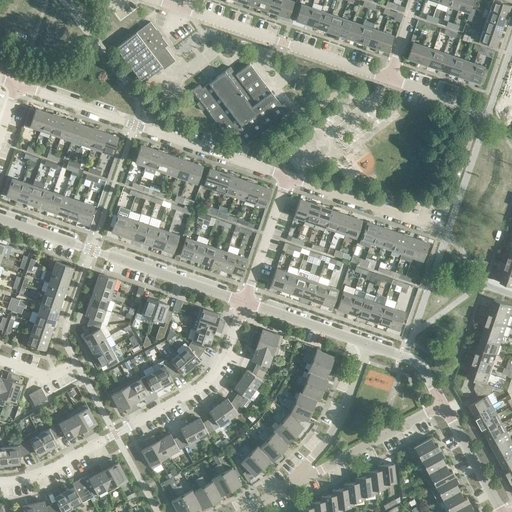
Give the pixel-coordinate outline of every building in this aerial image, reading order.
[(270,0),(259,0),(257,7),(267,11),(270,0)] [(282,0),(270,0),(267,11),(277,14),(282,0)] [(294,1),(289,0),(282,0),(277,14),(288,18),(294,1)] [(461,0),(449,0),(448,6),(458,9),(461,0)] [(472,0),(461,0),(458,9),(468,13),(469,13),(470,8),(472,0)] [(495,0),(492,0),(490,10),(506,15),(510,5),(495,0)] [(313,2),(311,7),(305,24),(316,27),(321,11),(323,6),(313,2)] [(295,20),(305,24),(311,7),(300,4),(295,20)] [(506,15),(490,10),(486,20),(503,26),(506,15)] [(331,14),(321,11),(316,27),(326,31),(331,14)] [(342,18),(331,14),(326,31),(336,34),(342,18)] [(352,21),(342,18),(336,34),(346,38),(352,21)] [(364,20),(362,25),(357,41),(367,45),(372,28),(374,23),(364,20)] [(415,26),(422,29),(423,26),(424,22),(418,20),(415,26)] [(503,26),(486,20),(483,30),(499,36),(503,26)] [(362,25),(352,21),(346,38),(357,41),(362,25)] [(150,22),(139,30),(116,47),(142,82),(162,67),(163,69),(175,60),(165,47),(168,45),(161,36),(156,29),(150,22)] [(383,32),(372,28),(367,45),(377,48),(383,32)] [(499,36),(483,30),(479,41),(496,46),(499,36)] [(393,35),(383,32),(377,48),(388,52),(393,35)] [(407,58),(417,62),(423,45),(412,42),(407,58)] [(433,49),(423,45),(417,62),(427,65),(433,49)] [(443,52),(433,49),(427,65),(438,69),(443,52)] [(454,56),(443,52),(438,69),(448,72),(454,56)] [(464,59),(454,56),(448,72),(458,76),(464,59)] [(474,63),(464,59),(458,76),(468,79),(474,63)] [(281,105),(249,63),(235,74),(230,67),(202,88),(199,84),(192,90),(200,101),(196,103),(202,111),(205,108),(216,122),(212,124),(218,132),(221,129),(227,136),(234,131),(244,145),(251,140),(254,143),(261,137),(259,134),(272,124),(275,127),(282,121),(280,118),(290,110),(285,102),(281,105)] [(485,67),(474,63),(468,79),(479,83),(485,67)] [(29,128),(30,126),(40,130),(46,112),(35,108),(35,110),(29,108),(23,126),(29,128)] [(56,116),(46,112),(40,130),(50,133),(56,116)] [(67,119),(56,116),(50,133),(60,137),(67,119)] [(77,123),(67,119),(60,137),(71,140),(77,123)] [(87,126),(77,123),(71,140),(81,144),(87,126)] [(97,130),(87,126),(81,144),(91,147),(97,130)] [(107,133),(97,130),(91,147),(101,151),(107,133)] [(118,137),(107,133),(101,151),(112,154),(118,137)] [(135,162),(145,166),(151,148),(141,144),(135,162)] [(151,148),(145,166),(144,170),(154,174),(155,169),(161,151),(151,148)] [(172,155),(161,151),(155,169),(166,173),(172,155)] [(182,158),(172,155),(166,173),(176,176),(182,158)] [(192,162),(182,158),(176,176),(186,180),(192,162)] [(203,166),(192,162),(186,180),(197,183),(203,166)] [(203,186),(214,189),(220,171),(209,168),(203,186)] [(230,175),(220,171),(214,189),(224,193),(230,175)] [(240,178),(230,175),(224,193),(234,196),(240,178)] [(6,196),(16,199),(22,181),(12,178),(6,196)] [(251,182),(240,178),(234,196),(244,200),(251,182)] [(33,185),(22,181),(16,199),(26,203),(33,185)] [(261,185),(251,182),(244,200),(255,203),(261,185)] [(43,188),(33,185),(26,203),(37,206),(43,188)] [(271,189),(261,185),(255,203),(265,207),(271,189)] [(53,192),(43,188),(37,206),(47,210),(53,192)] [(63,195),(53,192),(47,210),(57,213),(63,195)] [(73,199),(63,195),(57,213),(67,217),(73,199)] [(194,201),(184,198),(183,204),(192,207),(194,201)] [(84,202),(73,199),(67,217),(77,220),(84,202)] [(294,216),(304,220),(310,202),(300,199),(294,216)] [(94,206),(84,202),(77,220),(88,224),(94,206)] [(321,206),(310,202),(304,220),(315,224),(321,206)] [(331,209),(321,206),(315,224),(325,227),(331,209)] [(341,213),(331,209),(325,227),(335,231),(341,213)] [(205,215),(199,213),(196,221),(202,223),(203,219),(205,215)] [(351,216),(341,213),(335,231),(345,234),(351,216)] [(111,231),(121,235),(128,217),(117,214),(111,231)] [(211,217),(205,215),(203,219),(202,223),(208,225),(211,217)] [(362,220),(351,216),(345,234),(356,238),(362,220)] [(138,221),(128,217),(121,235),(132,239),(138,221)] [(148,224),(138,221),(132,239),(142,242),(148,224)] [(360,239),(371,243),(377,225),(366,221),(360,239)] [(158,228),(148,224),(142,242),(152,246),(158,228)] [(387,229),(377,225),(371,243),(381,246),(387,229)] [(168,231),(158,228),(152,246),(162,249),(168,231)] [(397,232),(387,229),(381,246),(391,250),(397,232)] [(179,235),(168,231),(162,249),(173,253),(179,235)] [(408,236),(397,232),(391,250),(401,253),(408,236)] [(418,239),(408,236),(401,253),(412,257),(418,239)] [(179,255),(190,259),(196,241),(186,237),(179,255)] [(428,243),(418,239),(412,257),(422,260),(428,243)] [(206,244),(196,241),(190,259),(200,262),(206,244)] [(217,248),(206,244),(200,262),(210,265),(217,248)] [(227,251),(217,248),(210,265),(221,269),(227,251)] [(237,255),(227,251),(221,269),(231,272),(237,255)] [(248,258),(237,255),(231,272),(241,276),(248,258)] [(55,261),(52,272),(70,278),(73,267),(55,261)] [(270,286),(280,289),(286,272),(276,268),(270,286)] [(298,270),(297,275),(291,293),(301,296),(307,279),(309,274),(298,270)] [(70,278),(52,272),(48,282),(66,288),(70,278)] [(297,275),(286,272),(280,289),(291,293),(297,275)] [(511,274),(504,272),(500,282),(511,286),(511,274)] [(97,278),(95,283),(112,289),(116,279),(100,273),(98,278),(97,278)] [(317,282),(307,279),(301,296),(311,300),(317,282)] [(66,288),(48,282),(45,292),(63,298),(66,288)] [(327,286),(317,282),(311,300),(321,303),(327,286)] [(112,289),(95,283),(93,289),(94,290),(93,294),(109,300),(112,289)] [(338,289),(327,286),(321,303),(332,307),(338,289)] [(336,309),(347,312),(353,294),(342,291),(336,309)] [(63,298),(45,292),(41,302),(59,308),(63,298)] [(109,300),(93,294),(91,298),(90,298),(88,304),(105,310),(109,300)] [(363,298),(353,294),(347,312),(357,316),(363,298)] [(145,303),(140,301),(139,303),(136,312),(152,318),(158,301),(152,299),(152,300),(147,298),(145,303)] [(373,301),(363,298),(357,316),(367,319),(373,301)] [(511,309),(511,305),(494,299),(491,309),(510,316),(511,309)] [(164,303),(158,301),(152,318),(168,323),(172,312),(167,310),(168,305),(163,304),(164,303)] [(384,305),(373,301),(367,319),(378,323),(384,305)] [(59,308),(41,302),(38,313),(56,319),(59,308)] [(105,310),(88,304),(86,310),(87,310),(86,315),(90,316),(87,325),(101,324),(102,320),(105,310)] [(394,308),(384,305),(378,323),(388,326),(394,308)] [(219,314),(199,307),(196,318),(223,327),(225,321),(217,319),(219,314)] [(405,312),(394,308),(388,326),(398,330),(405,312)] [(510,316),(491,309),(487,319),(506,325),(510,316)] [(56,319),(38,313),(34,323),(52,329),(56,319)] [(223,327),(196,318),(192,328),(212,335),(213,330),(221,333),(223,327)] [(506,325),(487,319),(484,329),(503,335),(506,325)] [(52,329),(34,323),(31,333),(49,339),(52,329)] [(100,328),(101,324),(87,325),(89,334),(84,337),(87,342),(88,342),(90,346),(105,338),(100,328)] [(212,335),(192,328),(189,336),(193,337),(192,340),(190,343),(202,351),(207,345),(209,346),(211,339),(210,339),(212,335)] [(254,331),(252,337),(279,346),(282,336),(263,329),(261,334),(254,331)] [(503,335),(484,329),(481,338),(500,345),(503,335)] [(49,339),(31,333),(27,344),(45,350),(49,339)] [(146,335),(143,345),(144,347),(151,344),(146,335)] [(279,346),(252,337),(250,343),(257,345),(256,350),(272,355),(272,356),(275,357),(279,346)] [(110,347),(105,338),(90,346),(93,350),(91,350),(94,356),(110,347)] [(500,345),(481,338),(478,348),(497,354),(500,345)] [(202,351),(190,343),(188,346),(185,343),(177,350),(191,367),(196,363),(195,362),(199,359),(198,358),(202,351)] [(118,362),(110,347),(94,356),(97,361),(98,361),(101,365),(105,363),(108,368),(118,362)] [(497,354),(478,348),(474,358),(493,364),(497,354)] [(305,353),(303,356),(330,368),(334,357),(316,349),(313,356),(305,353)] [(176,350),(165,359),(177,376),(181,373),(182,373),(186,370),(187,371),(191,367),(177,350),(176,350)] [(272,355),(256,350),(254,354),(253,354),(251,360),(257,362),(254,367),(265,373),(268,366),(272,356),(272,355)] [(330,368),(303,356),(302,360),(310,364),(307,371),(310,372),(325,378),(330,368)] [(493,364),(474,358),(471,367),(490,374),(493,364)] [(130,359),(124,363),(128,370),(133,367),(130,359)] [(177,376),(165,359),(159,363),(161,367),(154,371),(163,387),(169,384),(168,383),(172,380),(172,379),(177,376)] [(265,373),(254,367),(251,373),(248,370),(245,374),(244,373),(240,378),(255,389),(261,379),(265,373)] [(490,374),(471,367),(467,377),(476,380),(474,388),(477,394),(487,388),(492,390),(493,386),(486,384),(490,374)] [(163,387),(154,371),(140,378),(146,390),(152,401),(157,398),(153,391),(157,388),(158,389),(163,387)] [(14,374),(8,372),(6,380),(1,378),(0,381),(0,399),(5,401),(14,374)] [(310,372),(307,378),(298,375),(297,378),(323,390),(328,379),(325,378),(310,372)] [(20,376),(14,374),(5,401),(15,405),(22,385),(17,384),(20,376)] [(138,375),(129,381),(138,399),(143,397),(146,404),(152,401),(146,390),(140,378),(138,375)] [(255,389),(240,378),(237,383),(238,384),(235,388),(239,391),(235,397),(243,405),(244,405),(246,406),(251,399),(249,398),(255,389)] [(323,390),(297,378),(295,382),(304,386),(301,392),(301,393),(316,399),(318,400),(323,390)] [(138,399),(129,381),(119,386),(133,411),(138,408),(134,401),(138,399)] [(133,411),(119,386),(109,391),(119,409),(124,407),(127,414),(133,411)] [(47,399),(41,388),(29,394),(35,405),(47,399)] [(487,388),(477,394),(480,399),(470,405),(475,414),(492,405),(487,395),(491,394),(492,390),(487,388)] [(287,395),(286,399),(312,410),(316,399),(301,393),(301,392),(299,391),(296,399),(287,395)] [(243,405),(235,397),(231,403),(228,399),(224,402),(223,401),(218,404),(229,419),(238,412),(243,405)] [(312,410),(286,399),(284,402),(293,406),(290,413),(301,417),(301,418),(307,420),(312,410)] [(96,422),(86,404),(76,409),(90,434),(96,432),(92,424),(96,422)] [(229,419),(218,404),(213,408),(214,409),(210,412),(213,416),(207,419),(214,429),(216,432),(222,429),(231,422),(229,419)] [(497,414),(492,405),(475,414),(480,423),(497,414)] [(90,434),(76,409),(66,415),(68,418),(69,418),(77,432),(81,430),(85,437),(90,434)] [(278,412),(275,415),(295,435),(303,427),(298,422),(301,418),(301,417),(290,413),(284,419),(278,412)] [(502,423),(497,414),(480,423),(485,432),(502,423)] [(295,435),(275,415),(272,417),(279,424),(273,430),(275,431),(287,443),(295,435)] [(69,418),(68,418),(54,426),(60,436),(65,434),(67,439),(73,436),(73,435),(77,432),(69,418)] [(195,420),(190,423),(199,438),(208,433),(214,429),(207,419),(202,423),(200,418),(196,421),(195,420)] [(199,438),(190,423),(184,426),(185,427),(181,429),(183,433),(178,436),(184,447),(199,438)] [(507,432),(502,423),(485,432),(489,441),(507,432)] [(60,436),(54,426),(39,434),(48,450),(53,447),(53,446),(57,443),(55,439),(60,436)] [(22,437),(24,442),(27,453),(35,450),(37,454),(42,452),(42,453),(48,450),(39,434),(37,429),(22,437)] [(263,430),(260,432),(280,453),(289,444),(287,443),(275,431),(270,436),(263,430)] [(280,453),(260,432),(257,435),(264,442),(259,447),(271,459),(270,459),(272,461),(280,453)] [(511,441),(507,432),(489,441),(494,450),(511,441)] [(165,438),(161,440),(169,455),(170,454),(184,447),(178,436),(173,439),(170,433),(164,436),(165,438)] [(153,435),(148,438),(161,463),(171,457),(170,454),(169,455),(161,440),(157,442),(153,435)] [(414,447),(421,460),(441,449),(437,444),(435,445),(431,437),(414,447)] [(161,463),(148,438),(142,441),(146,448),(142,450),(152,468),(161,463)] [(218,439),(213,442),(217,448),(222,445),(218,439)] [(511,452),(511,440),(511,441),(494,450),(499,459),(511,452)] [(27,453),(24,442),(18,445),(7,446),(9,464),(15,464),(15,462),(20,462),(19,457),(27,453)] [(245,444),(242,447),(263,467),(270,459),(271,459),(259,447),(257,445),(252,451),(245,444)] [(0,464),(3,464),(3,465),(9,464),(7,446),(0,447),(0,464)] [(263,467),(242,447),(240,450),(246,456),(241,462),(250,471),(254,475),(263,467)] [(444,455),(441,449),(421,460),(428,473),(445,464),(441,457),(444,455)] [(511,464),(511,452),(499,459),(504,468),(511,464)] [(110,458),(105,461),(118,486),(128,481),(118,463),(114,465),(110,458)] [(118,486),(105,461),(99,464),(103,471),(99,474),(107,488),(107,489),(108,492),(118,486)] [(221,463),(217,465),(231,490),(241,484),(232,467),(225,471),(221,463)] [(377,465),(378,470),(382,469),(383,483),(387,483),(395,482),(393,463),(377,465)] [(449,471),(445,464),(428,473),(435,486),(455,476),(452,470),(449,471)] [(231,490),(217,465),(214,466),(218,475),(211,479),(212,481),(213,480),(221,495),(231,490)] [(378,470),(366,471),(367,476),(370,476),(372,489),(375,489),(387,488),(387,483),(383,483),(382,469),(378,470)] [(250,471),(245,477),(248,482),(254,475),(250,471)] [(107,488),(99,474),(95,476),(94,475),(89,478),(87,474),(82,477),(93,496),(107,489),(107,488)] [(202,476),(198,478),(212,503),(222,497),(221,495),(213,480),(212,481),(206,484),(202,476)] [(367,476),(355,477),(355,482),(359,482),(360,496),(364,495),(376,494),(375,489),(372,489),(370,476),(367,476)] [(458,481),(455,476),(435,486),(430,489),(437,502),(443,499),(443,500),(459,490),(455,483),(458,481)] [(93,496),(82,477),(72,483),(74,487),(70,490),(69,488),(64,491),(73,507),(93,496)] [(212,503),(198,478),(195,480),(199,488),(193,491),(201,506),(200,506),(202,508),(212,503)] [(355,482),(343,483),(344,488),(348,488),(349,502),(353,501),(353,502),(365,500),(364,495),(360,496),(359,482),(355,482)] [(181,485),(177,486),(191,511),(200,506),(201,506),(193,491),(192,489),(185,493),(181,485)] [(190,511),(191,511),(177,486),(174,488),(178,497),(171,500),(177,511),(190,511)] [(408,487),(401,488),(402,497),(409,496),(408,487)] [(344,488),(332,490),(333,494),(333,495),(336,494),(338,508),(341,507),(341,508),(353,506),(353,502),(353,501),(349,502),(348,488),(344,488)] [(464,498),(459,490),(443,500),(449,511),(451,511),(469,502),(466,496),(464,498)] [(64,511),(73,507),(64,491),(59,494),(59,495),(55,498),(57,502),(51,504),(54,511),(64,511)] [(333,495),(333,494),(321,496),(321,500),(321,501),(325,500),(326,511),(341,511),(341,508),(341,507),(338,508),(336,494),(333,495)] [(321,501),(321,500),(309,502),(310,507),(313,507),(314,511),(326,511),(325,500),(321,501)] [(39,502),(33,503),(35,511),(54,511),(51,504),(46,506),(45,502),(40,503),(39,502)] [(472,508),(469,502),(451,511),(471,511),(470,509),(472,508)] [(35,511),(33,503),(27,504),(28,505),(23,507),(24,511),(20,511),(35,511)]
